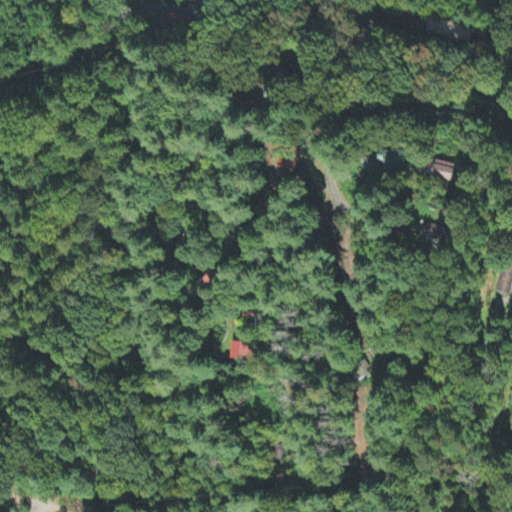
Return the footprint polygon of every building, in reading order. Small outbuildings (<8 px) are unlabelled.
[(386,175),(415,174),(415,157),(407,158),(407,152),(385,152),(386,175)] [(454,184),(458,167),(438,163),(434,179),(454,184)] [(448,250),(451,228),(432,226),(430,248),(448,250)] [(511,296),(511,294),(511,274),(500,272),(496,293),(511,296)] [(233,361),(242,362),(242,369),(252,370),(253,345),(233,344),(233,361)]
